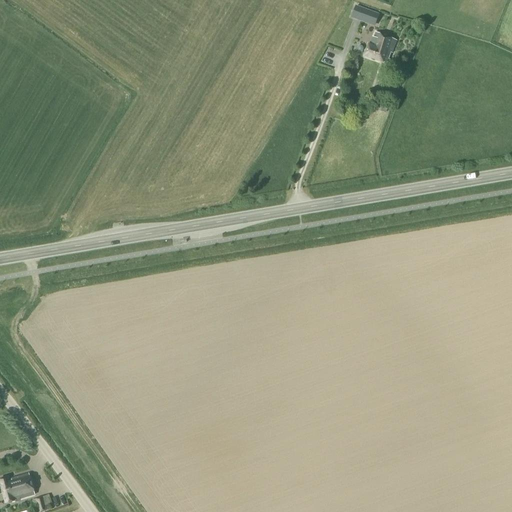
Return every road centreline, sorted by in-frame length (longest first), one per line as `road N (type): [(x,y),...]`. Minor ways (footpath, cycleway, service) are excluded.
road 1 (tertiary): [(0,262),(511,175)]
road 2 (unclassified): [(91,511),(0,394)]
